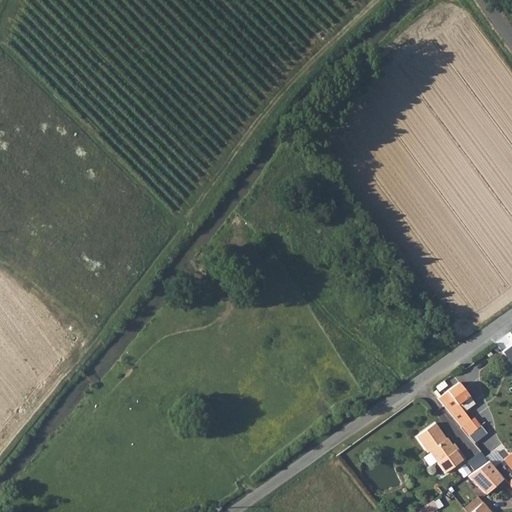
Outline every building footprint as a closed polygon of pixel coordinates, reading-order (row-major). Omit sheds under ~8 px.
[(460,383),(449,392),(459,406),(472,397),(460,383)] [(459,406),(449,392),(440,399),(463,429),(472,422),(459,406)] [(436,425),(417,438),(429,453),(430,452),(446,474),(466,459),(458,448),(457,450),(448,438),(446,439),(436,425)] [(471,459),(478,468),(482,465),(489,459),(482,451),(471,459)] [(489,459),(482,465),(498,483),(504,477),(489,459)] [(487,494),(498,483),(482,465),(478,468),(469,474),(487,494)] [(480,496),(467,506),(471,511),(472,511),(485,503),(480,496)] [(472,511),(492,511),(485,503),(472,511)]
